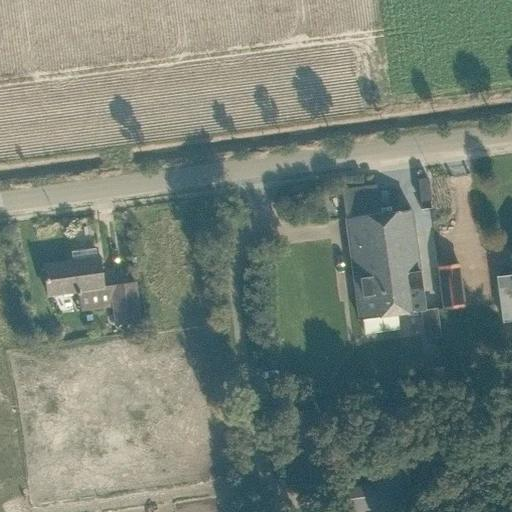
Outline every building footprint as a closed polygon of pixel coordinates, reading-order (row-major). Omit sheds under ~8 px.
[(342,190),(346,218),(379,213),(375,185),(342,190)] [(356,297),(421,289),(410,209),(379,213),(346,218),(356,297)] [(99,256),(45,264),(49,294),(78,290),(79,300),(80,307),(111,303),(112,309),(132,306),(137,305),(134,281),(128,281),(111,284),(112,285),(103,286),(99,256)] [(499,275),(498,275),(504,321),(505,321),(505,319),(509,318),(511,317),(511,277),(500,279),(499,275)] [(421,289),(356,297),(359,319),(363,319),(364,332),(399,328),(397,314),(424,310),(421,289)] [(465,292),(440,295),(442,310),(466,307),(465,292)] [(482,360),(458,361),(459,380),(484,378),(482,360)] [(316,408),(286,412),(297,494),(327,490),(316,408)] [(439,454),(408,458),(411,479),(441,475),(439,454)] [(373,483),(327,488),(330,511),(345,511),(376,508),(373,483)]
